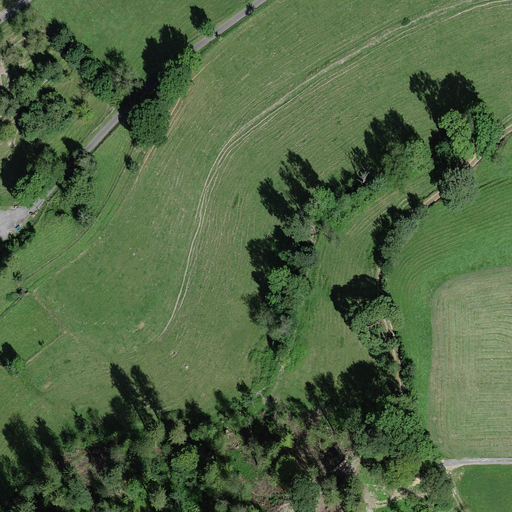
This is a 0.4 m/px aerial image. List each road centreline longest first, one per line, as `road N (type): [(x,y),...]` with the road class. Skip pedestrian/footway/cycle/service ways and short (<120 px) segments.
road 1 (track): [(511,462),(432,458),(419,439),(381,300),(397,243),(511,130)]
road 2 (track): [(400,378),(361,465),(312,511)]
